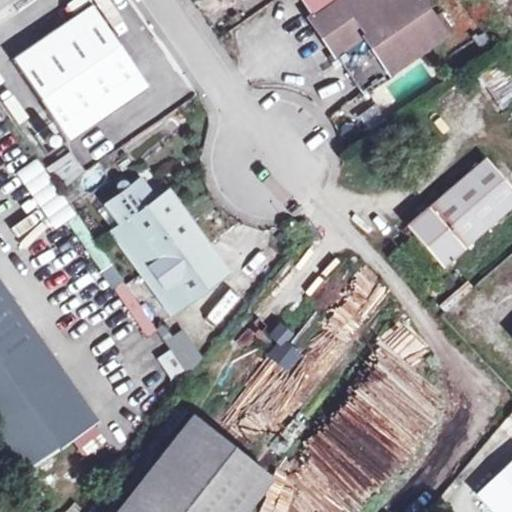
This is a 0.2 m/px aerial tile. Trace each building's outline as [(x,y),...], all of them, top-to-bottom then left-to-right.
[(426,9),(419,0),(300,0),(312,16),(310,17),(361,92),(443,35),(426,9)] [(419,0),(426,9),(434,4),(431,0),(419,0)] [(92,4),(12,59),(68,141),(148,86),(92,4)] [(474,73),(496,112),(511,103),(511,79),(500,59),(474,73)] [(62,186),(83,171),(68,150),(47,165),(62,186)] [(53,227),(73,213),(34,158),(14,172),(53,227)] [(511,207),(511,187),(486,158),(407,226),(442,267),(511,207)] [(125,224),(169,284),(184,304),(224,275),(165,194),(153,202),(138,181),(109,202),(125,224)] [(169,284),(125,224),(112,234),(155,294),(169,284)] [(122,280),(111,288),(142,336),(154,329),(122,280)] [(0,414),(61,373),(0,285),(0,414)] [(162,339),(168,349),(154,357),(170,382),(203,361),(181,327),(162,339)] [(243,511),(271,477),(192,414),(113,511),(243,511)] [(511,511),(511,463),(478,496),(493,511),(511,511)]
